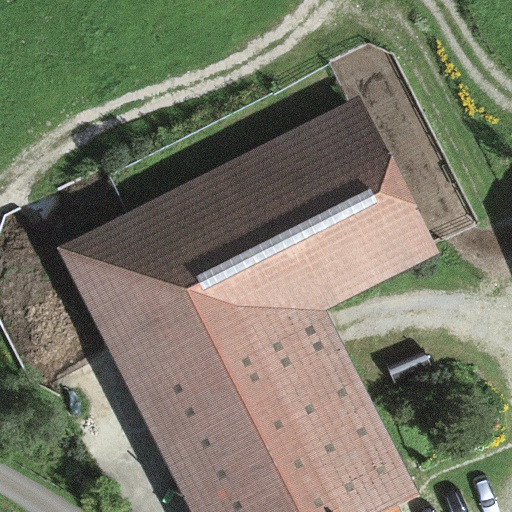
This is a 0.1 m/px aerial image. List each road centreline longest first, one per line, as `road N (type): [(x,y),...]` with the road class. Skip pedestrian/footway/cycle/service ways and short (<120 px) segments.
road 1 (track): [(0,181),(24,149),(121,110),(313,0)]
road 2 (track): [(432,0),(454,44),(511,94)]
